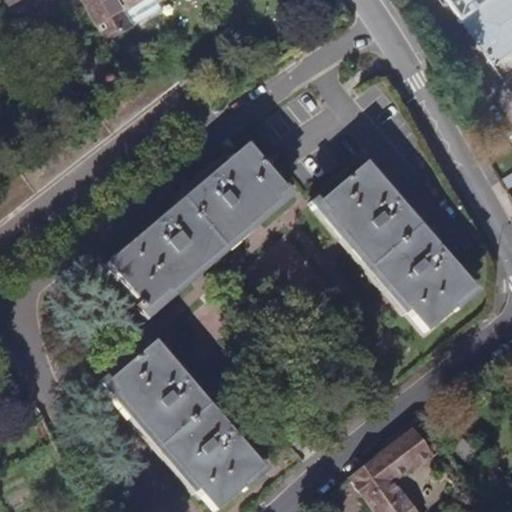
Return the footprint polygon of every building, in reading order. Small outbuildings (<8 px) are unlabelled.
[(82,0),(106,44),(162,11),(158,4),(164,0),(82,0)] [(511,71),(511,0),(447,0),(491,61),(503,78),(511,71)] [(186,76),(169,56),(132,83),(128,86),(92,113),(54,144),(0,186),(0,221),(179,81),(186,76)] [(283,192),(281,190),(244,148),(206,181),(104,266),(143,312),(165,293),(167,295),(275,204),(272,201),(283,192)] [(423,335),(451,312),(448,309),(469,292),(466,287),(363,166),(318,204),(327,215),(324,217),(405,314),(423,335)] [(283,188),(281,190),(283,192),(272,201),(275,204),(167,295),(165,293),(143,312),(139,316),(145,322),(183,290),(251,232),(291,199),(283,188)] [(401,318),(405,314),(324,217),(327,215),(318,204),(314,200),(307,207),(343,250),(401,318)] [(468,285),(466,287),(469,292),(448,309),(451,312),(453,314),(477,295),(468,285)] [(260,471),(257,468),(152,344),(107,383),(116,394),(113,397),(195,495),(209,511),(215,511),(240,492),(238,490),(260,471)] [(0,408),(19,432),(42,417),(0,364),(0,408)] [(191,498),(195,495),(113,397),(116,394),(107,383),(103,379),(95,385),(191,498)] [(54,442),(66,468),(80,461),(68,436),(54,442)] [(406,472),(388,450),(374,461),(391,484),(406,472)] [(352,479),(345,485),(366,511),(413,511),(391,484),(374,461),(352,479)] [(260,466),(257,468),(260,471),(238,490),(240,492),(242,495),(266,474),(260,466)]
